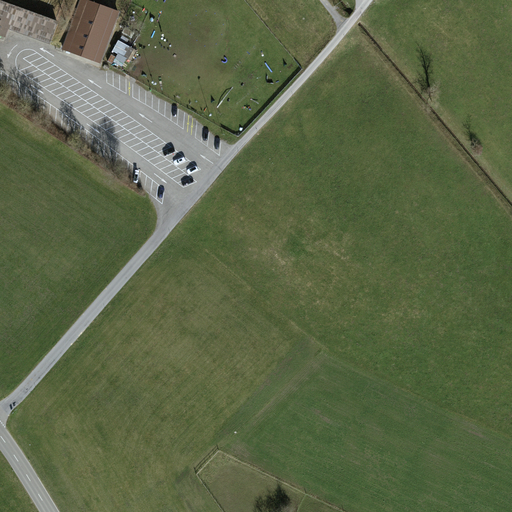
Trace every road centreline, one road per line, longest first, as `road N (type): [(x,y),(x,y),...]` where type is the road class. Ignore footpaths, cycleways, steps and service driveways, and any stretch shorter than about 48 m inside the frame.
road 1 (track): [(0,409),(363,0)]
road 2 (track): [(0,76),(148,186),(175,216)]
